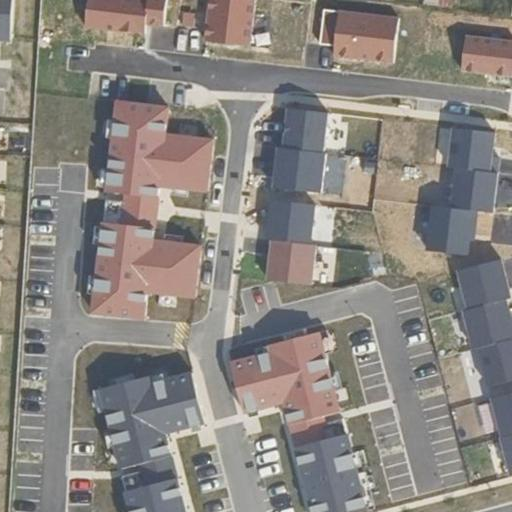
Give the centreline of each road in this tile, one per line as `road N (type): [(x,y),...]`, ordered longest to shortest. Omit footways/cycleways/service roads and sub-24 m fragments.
road 1 (residential): [(243,76),(210,360),(250,511)]
road 2 (residential): [(243,76),(511,101)]
road 3 (residential): [(86,62),(243,76)]
